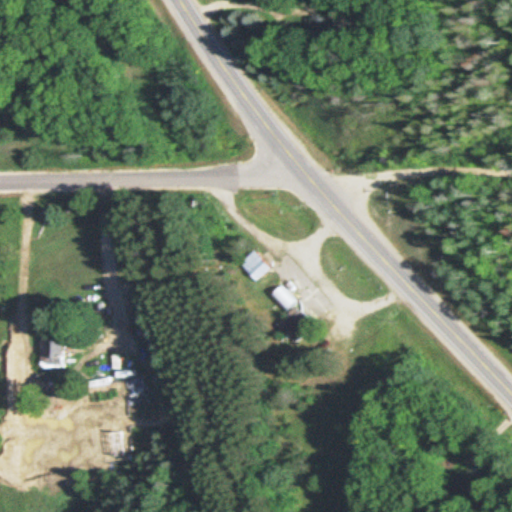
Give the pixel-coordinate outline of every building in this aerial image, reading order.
[(342,0),(317,0),(318,8),(343,8),(342,0)] [(340,17),(318,17),(318,53),(340,53),(340,17)] [(274,268),(257,251),(243,265),(260,282),(274,268)] [(301,302),(286,287),(276,297),(291,312),(301,302)] [(301,343),(318,325),(300,307),(282,325),(301,343)] [(45,368),(70,368),(71,334),(46,334),(45,368)]
